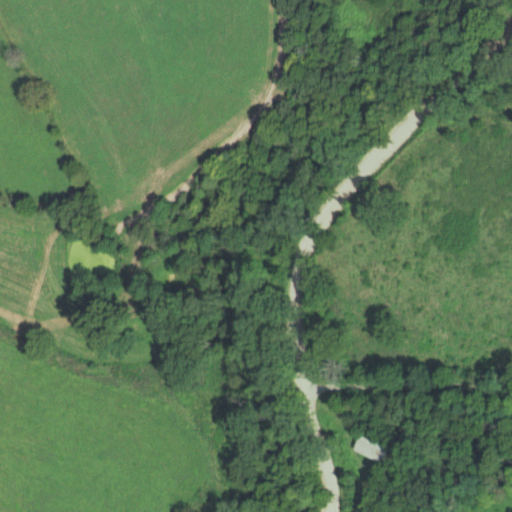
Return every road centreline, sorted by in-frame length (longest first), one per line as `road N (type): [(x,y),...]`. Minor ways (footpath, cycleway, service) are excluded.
road 1 (residential): [(334,511),(331,460),(305,385),(298,268),(352,187),(511,29)]
road 2 (residential): [(305,385),(390,381),(511,393)]
